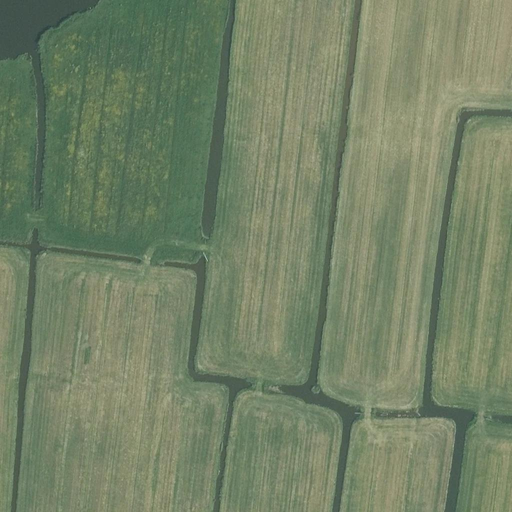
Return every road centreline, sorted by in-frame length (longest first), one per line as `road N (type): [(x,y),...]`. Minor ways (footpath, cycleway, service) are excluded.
road 1 (track): [(225,251),(151,248),(66,511)]
road 2 (track): [(386,334),(371,397),(367,511)]
